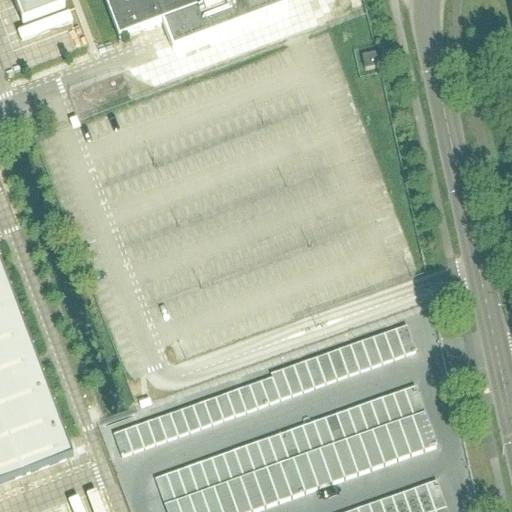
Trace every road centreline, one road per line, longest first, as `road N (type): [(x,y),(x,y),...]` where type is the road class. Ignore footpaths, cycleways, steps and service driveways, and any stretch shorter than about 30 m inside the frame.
road 1 (primary): [(503,388),(427,38),(426,0)]
road 2 (unknown): [(130,297),(360,205)]
road 3 (unknown): [(83,172),(313,82)]
road 4 (unknown): [(107,234),(336,142)]
